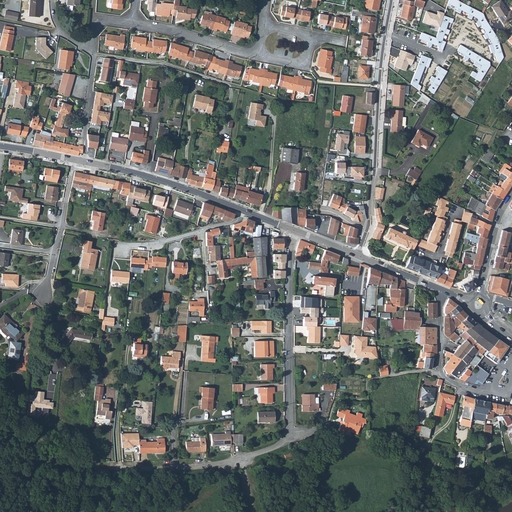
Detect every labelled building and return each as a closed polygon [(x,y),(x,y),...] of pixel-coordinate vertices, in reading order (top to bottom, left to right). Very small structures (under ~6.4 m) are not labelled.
[(29,0),(28,17),(39,18),(40,0),(29,0)] [(110,0),(110,1),(110,5),(112,5),(111,9),(122,11),(123,1),(125,1),(125,0),(110,0)] [(156,0),(147,0),(147,5),(148,5),(147,10),(149,12),(155,13),(156,4),(156,0)] [(364,0),(363,7),(377,10),(378,0),(364,0)] [(425,2),(419,0),(414,0),(414,2),(404,0),(403,4),(401,17),(412,19),(414,7),(423,8),(425,2)] [(486,21),(483,14),(458,2),(454,0),(449,0),(446,5),(450,7),(451,5),(457,8),(455,12),(459,14),(461,11),(469,14),(467,18),(471,19),(473,16),(476,18),(478,21),(476,23),(478,26),(481,24),(486,21)] [(190,18),(195,19),(196,10),(186,9),(186,7),(178,6),(179,1),(175,1),(174,5),(173,15),(173,16),(176,16),(176,19),(189,21),(190,18)] [(490,7),(502,26),(511,19),(511,13),(510,11),(507,13),(499,1),(490,7)] [(169,15),(173,15),(174,5),(161,3),(161,5),(156,4),(155,13),(155,16),(169,17),(169,15)] [(282,15),(294,18),(296,8),(280,5),(279,14),(282,14),(282,15)] [(296,8),(294,18),(306,20),(308,10),(296,8)] [(212,30),(216,17),(211,15),(212,13),(210,12),(210,13),(204,11),(200,24),(209,27),(209,29),(212,30)] [(436,15),(426,12),(423,22),(439,27),(443,13),(437,11),(436,15)] [(9,12),(8,19),(17,21),(18,13),(9,12)] [(316,22),(328,24),(330,15),(318,12),(316,22)] [(330,15),(328,24),(343,28),(344,27),(345,19),(346,16),(340,14),(339,16),(330,15)] [(363,15),(362,18),(360,31),(372,33),(375,18),(363,15)] [(443,16),(435,39),(442,41),(444,33),(448,35),(450,31),(446,29),(448,23),(452,24),(453,20),(443,16)] [(225,19),(216,17),(212,30),(216,31),(216,29),(226,32),(227,29),(229,23),(229,22),(225,20),(225,19)] [(247,24),(235,20),(233,24),(232,30),(230,34),(243,38),(243,37),(248,38),(251,27),(247,26),(247,24)] [(503,58),(499,43),(486,21),(481,24),(484,29),(482,30),(483,33),(485,32),(486,34),(483,36),(485,38),(488,37),(492,44),(488,45),(491,53),(494,52),(497,60),(500,63),(503,58)] [(0,50),(10,52),(13,32),(13,31),(3,30),(0,44),(0,50)] [(421,34),(419,40),(427,43),(426,46),(430,48),(432,44),(439,47),(438,50),(442,52),(446,42),(442,41),(435,39),(421,34)] [(106,45),(115,46),(115,48),(124,49),(125,35),(121,35),(121,36),(107,35),(106,45)] [(372,37),(359,35),(356,55),(371,56),(372,49),(370,49),(372,37)] [(147,52),(148,42),(145,41),(145,39),(132,37),(130,48),(135,49),(135,50),(147,52)] [(35,38),(35,50),(45,59),(52,52),(45,46),(45,38),(35,38)] [(152,42),(148,42),(147,52),(160,53),(160,52),(165,53),(166,42),(152,40),(152,42)] [(170,43),(168,55),(171,56),(172,55),(176,56),(176,57),(188,61),(190,52),(187,51),(188,48),(170,43)] [(461,46),(457,51),(465,56),(463,59),(467,61),(469,58),(475,62),(473,65),(480,69),(477,74),(473,72),(470,76),(481,82),(489,66),(489,62),(461,46)] [(332,51),(320,49),(317,66),(320,66),(320,70),(331,72),(332,68),(331,68),(333,56),(332,56),(332,51)] [(68,70),(69,66),(70,56),(72,56),(73,52),(60,50),(57,69),(68,70)] [(207,68),(211,56),(195,51),(194,53),(190,52),(188,61),(200,65),(201,64),(205,66),(205,67),(207,68)] [(397,57),(394,67),(405,71),(408,64),(411,65),(414,56),(401,51),(398,58),(397,57)] [(420,87),(418,85),(422,73),(424,74),(427,67),(428,67),(431,59),(421,56),(410,85),(419,91),(420,87)] [(113,60),(103,58),(100,81),(109,83),(113,60)] [(224,74),(228,61),(225,60),(225,62),(215,59),(212,69),(216,71),(216,72),(224,74)] [(232,62),(228,61),(224,74),(234,78),(234,79),(237,80),(241,67),(232,64),(232,62)] [(368,64),(359,63),(358,74),(367,75),(368,64)] [(341,76),(340,79),(340,81),(346,82),(348,67),(342,66),(341,76)] [(447,72),(438,67),(436,70),(439,72),(435,78),(432,76),(430,80),(433,82),(428,90),(433,94),(447,72)] [(260,84),(263,70),(259,69),(259,71),(249,69),(249,70),(245,70),(243,80),(248,81),(248,79),(252,80),(252,82),(260,84)] [(267,70),(263,70),(260,84),(259,85),(269,87),(270,84),(274,85),(276,75),(266,73),(267,70)] [(119,71),(118,78),(123,79),(122,85),(128,86),(128,83),(131,84),(137,85),(139,75),(121,72),(119,71)] [(69,90),(70,90),(75,75),(63,73),(57,93),(67,96),(69,90)] [(294,90),(297,75),(294,75),(293,77),(279,74),(276,84),(281,85),(285,86),(285,88),(294,90)] [(301,76),(297,75),(294,90),(302,92),(302,94),(306,95),(310,81),(300,79),(301,76)] [(28,82),(16,80),(14,88),(18,89),(17,94),(25,95),(29,96),(31,87),(28,86),(28,82)] [(146,108),(151,81),(148,81),(146,88),(144,88),(142,103),(144,103),(143,107),(146,108)] [(156,82),(151,81),(146,108),(151,109),(152,104),(153,99),(155,99),(156,90),(154,90),(156,82)] [(393,95),(393,107),(402,107),(403,87),(393,86),(392,95),(393,95)] [(373,104),(374,89),(368,88),(363,87),(363,89),(364,89),(364,92),(366,92),(365,104),(373,104)] [(112,96),(95,93),(94,99),(95,99),(95,101),(94,100),(93,110),(99,111),(100,106),(103,107),(103,103),(105,104),(109,104),(111,105),(112,96)] [(427,104),(430,98),(422,93),(419,99),(427,104)] [(17,94),(15,94),(14,98),(15,98),(15,99),(14,99),(13,107),(23,109),(25,95),(17,94)] [(206,109),(206,110),(205,112),(211,113),(214,101),(209,99),(209,98),(196,95),(193,107),(198,108),(199,107),(206,109)] [(341,112),(350,113),(351,98),(342,97),(341,112)] [(68,129),(61,128),(65,114),(66,114),(67,111),(69,111),(71,106),(58,102),(56,108),(53,107),(55,100),(51,99),(48,109),(58,112),(54,124),(53,127),(51,134),(53,134),(59,136),(67,137),(68,129)] [(125,100),(123,109),(132,110),(134,101),(132,100),(132,101),(125,100)] [(248,119),(256,120),(255,126),(264,128),(265,117),(260,116),(260,113),(259,113),(260,110),(262,110),(262,105),(251,103),(248,119)] [(90,123),(100,124),(100,121),(108,122),(109,113),(99,111),(93,110),(91,118),(92,118),(92,119),(91,119),(90,123)] [(402,111),(392,111),(391,132),(401,132),(401,126),(405,126),(405,117),(402,117),(402,111)] [(355,114),(353,132),(364,133),(366,115),(355,114)] [(33,116),(29,127),(40,130),(42,123),(37,122),(39,118),(33,116)] [(131,121),(128,140),(132,141),(132,139),(139,140),(141,129),(138,128),(139,123),(131,121)] [(7,123),(5,133),(18,135),(26,137),(29,127),(19,125),(7,123)] [(164,125),(159,124),(157,136),(163,137),(165,128),(163,128),(164,125)] [(411,142),(416,144),(418,141),(420,143),(427,147),(433,138),(419,129),(411,142)] [(51,134),(41,131),(40,134),(35,133),(33,143),(32,145),(42,148),(43,141),(49,142),(51,135),(51,134)] [(349,132),(343,131),(342,135),(337,134),(334,150),(343,151),(344,144),(347,144),(349,132)] [(120,152),(126,153),(127,140),(117,139),(118,134),(111,133),(109,149),(115,150),(120,151),(120,152)] [(355,137),(354,153),(363,153),(364,137),(363,137),(364,134),(355,133),(355,137)] [(98,136),(87,134),(87,139),(87,147),(96,149),(98,136)] [(42,148),(61,152),(63,143),(52,141),(52,142),(49,142),(43,141),(42,148)] [(220,149),(220,152),(227,153),(228,143),(228,142),(223,142),(222,141),(221,146),(220,149)] [(63,143),(61,152),(77,156),(78,153),(81,154),(83,147),(78,146),(78,147),(63,143)] [(297,150),(282,148),(280,163),(296,165),(297,150)] [(487,162),(493,152),(487,149),(482,159),(487,162)] [(130,160),(141,163),(143,155),(132,152),(130,160)] [(173,160),(162,153),(160,158),(173,161),(173,160)] [(155,171),(169,175),(173,163),(173,161),(160,158),(159,157),(155,171)] [(8,162),(7,169),(21,171),(22,161),(9,159),(8,162)] [(173,163),(169,175),(176,177),(179,167),(180,164),(173,163)] [(344,163),(336,163),(335,174),(344,174),(344,163)] [(211,189),(214,177),(215,172),(211,171),(213,165),(207,164),(206,169),(205,173),(204,178),(201,187),(208,189),(211,189)] [(510,185),(511,182),(511,173),(509,172),(507,171),(510,167),(506,165),(501,173),(506,176),(503,180),(505,181),(510,185)] [(179,167),(176,177),(184,179),(187,169),(179,167)] [(44,181),(56,183),(59,171),(44,168),(43,176),(44,177),(44,181)] [(188,184),(201,187),(204,178),(198,177),(191,175),(192,172),(191,172),(192,169),(190,168),(188,172),(185,182),(188,182),(188,184)] [(346,168),(345,177),(363,178),(363,168),(346,168)] [(416,180),(423,171),(415,168),(414,172),(410,171),(408,176),(416,180)] [(87,184),(89,175),(84,174),(74,172),(71,187),(85,189),(90,191),(91,185),(87,184)] [(295,173),(293,190),(303,191),(304,174),(295,173)] [(111,188),(113,181),(107,179),(89,175),(87,184),(91,185),(97,186),(109,188),(111,188)] [(211,189),(218,192),(220,182),(218,182),(219,178),(214,177),(211,189)] [(129,186),(129,184),(113,181),(111,188),(112,189),(119,190),(118,193),(127,195),(129,186)] [(506,192),(510,185),(505,181),(500,188),(506,192)] [(224,197),(225,196),(228,186),(228,184),(225,183),(223,187),(221,186),(218,195),(224,197)] [(501,200),(506,192),(500,188),(493,183),(488,191),(501,200)] [(23,188),(5,185),(4,192),(11,193),(9,201),(27,204),(28,200),(21,199),(23,188)] [(232,198),(238,200),(240,193),(241,193),(242,187),(236,185),(235,189),(232,198)] [(57,188),(46,186),(44,200),(56,202),(57,194),(56,194),(57,188)] [(139,188),(129,186),(127,195),(127,197),(132,198),(146,201),(149,191),(139,189),(139,188)] [(225,196),(232,198),(235,189),(228,186),(225,196)] [(238,200),(245,202),(248,192),(249,189),(242,187),(241,193),(240,193),(238,200)] [(374,192),(374,199),(382,200),(384,189),(375,187),(374,192)] [(494,210),(501,200),(488,191),(487,192),(485,195),(484,194),(483,194),(481,197),(482,198),(483,199),(481,203),(486,205),(494,210)] [(245,202),(251,204),(254,194),(248,192),(245,202)] [(251,204),(258,206),(261,196),(254,194),(251,204)] [(156,195),(154,205),(166,209),(169,198),(156,195)] [(343,206),(343,203),(344,199),(332,195),(328,206),(331,207),(344,212),(346,207),(343,206)] [(447,203),(447,202),(439,198),(435,207),(438,208),(434,216),(437,217),(426,243),(417,239),(417,241),(415,246),(435,254),(437,247),(433,245),(434,243),(436,243),(439,236),(437,236),(439,230),(441,231),(443,225),(441,224),(443,221),(444,221),(446,218),(442,216),(445,211),(446,211),(447,207),(444,206),(445,203),(447,203)] [(192,205),(176,200),(173,211),(189,216),(192,205)] [(226,211),(202,202),(200,211),(199,217),(207,220),(210,213),(220,216),(219,219),(223,220),(223,218),(225,218),(225,221),(231,219),(232,215),(233,215),(233,214),(226,211)] [(482,213),(486,205),(481,203),(479,202),(473,212),(480,215),(481,216),(482,213)] [(364,211),(363,205),(359,206),(359,211),(355,212),(348,208),(349,206),(343,203),(343,206),(346,207),(344,212),(343,213),(351,217),(351,220),(353,221),(356,222),(357,222),(356,215),(360,214),(364,213),(364,211)] [(23,214),(22,217),(22,219),(36,222),(38,213),(39,206),(32,205),(28,204),(27,214),(23,214)] [(491,222),(494,210),(486,205),(482,213),(481,216),(483,218),(491,222)] [(296,209),(296,206),(291,206),(281,207),(273,208),(272,211),(272,214),(272,216),(284,220),(297,226),(297,225),(296,209)] [(165,215),(171,217),(173,210),(166,208),(166,209),(165,215)] [(376,223),(370,238),(378,241),(384,224),(382,223),(382,220),(379,214),(377,208),(374,209),(374,215),(376,223)] [(304,219),(304,214),(305,209),(296,209),(297,225),(304,225),(304,219)] [(93,221),(91,230),(101,232),(104,214),(92,211),(90,221),(93,221)] [(468,223),(469,216),(470,213),(464,212),(461,221),(468,223)] [(511,216),(509,215),(507,214),(504,221),(502,228),(509,230),(511,230),(511,216)] [(156,215),(155,218),(145,215),(144,218),(146,219),(143,231),(154,234),(158,216),(156,215)] [(487,230),(490,225),(477,219),(469,216),(468,223),(468,224),(473,226),(475,226),(487,230)] [(336,233),(338,222),(331,218),(327,233),(335,235),(336,233)] [(242,231),(245,219),(237,223),(232,224),(231,230),(236,232),(237,235),(241,236),(242,233),(242,231)] [(252,229),(253,222),(247,219),(246,219),(245,219),(242,231),(248,232),(247,235),(250,235),(252,235),(251,229),(252,229)] [(313,219),(304,219),(304,225),(304,227),(312,230),(313,219)] [(462,222),(454,220),(453,223),(452,223),(444,251),(446,252),(445,256),(451,257),(458,234),(462,222)] [(354,237),(356,229),(345,225),(343,235),(346,236),(354,237)] [(486,236),(487,230),(475,226),(475,228),(476,228),(476,231),(475,233),(478,234),(486,236)] [(218,233),(217,227),(209,230),(209,232),(205,232),(206,246),(207,245),(211,245),(211,238),(210,236),(218,233)] [(12,228),(10,242),(21,243),(23,230),(12,228)] [(478,236),(478,234),(475,233),(476,231),(472,230),(466,228),(465,234),(478,236)] [(502,228),(492,267),(502,270),(503,264),(503,262),(507,263),(510,253),(505,252),(510,233),(508,232),(509,230),(502,228)] [(385,238),(413,250),(415,246),(417,241),(404,235),(405,233),(404,232),(403,231),(401,232),(400,234),(388,229),(385,238)] [(479,270),(486,238),(478,236),(465,234),(463,244),(466,245),(467,240),(477,242),(476,249),(473,248),(472,254),(464,252),(463,257),(462,257),(460,263),(468,265),(473,266),(473,269),(479,270)] [(357,245),(358,238),(354,237),(346,236),(346,243),(357,245)] [(265,237),(260,237),(259,237),(252,238),(254,249),(254,256),(256,276),(256,277),(265,276),(264,256),(266,255),(265,237)] [(283,248),(282,239),(272,239),(272,249),(283,248)] [(296,247),(295,256),(299,257),(301,250),(311,254),(314,246),(298,239),(298,241),(299,242),(296,247)] [(84,253),(81,269),(94,271),(97,251),(90,250),(91,243),(84,241),(82,253),(84,253)] [(211,245),(207,245),(207,250),(209,250),(209,261),(213,261),(216,261),(219,260),(219,245),(211,245)] [(320,263),(319,270),(319,272),(327,273),(328,268),(326,268),(327,260),(335,263),(338,255),(324,250),(321,257),(320,263)] [(0,251),(0,264),(6,265),(8,252),(0,251)] [(273,263),(277,263),(284,263),(284,255),(273,254),(273,263)] [(404,268),(429,279),(435,266),(430,264),(430,262),(422,259),(422,260),(413,257),(414,255),(410,254),(404,268)] [(219,260),(216,261),(216,264),(217,264),(218,278),(227,277),(225,263),(231,263),(249,262),(251,277),(256,276),(254,256),(246,257),(236,258),(230,258),(219,260)] [(164,268),(165,258),(152,257),(152,258),(148,258),(148,262),(147,268),(151,268),(152,266),(164,268)] [(144,259),(131,258),(130,263),(130,268),(143,269),(144,261),(144,259)] [(172,263),(171,274),(185,275),(186,264),(172,263)] [(366,266),(360,264),(359,269),(358,277),(364,278),(366,266)] [(475,286),(479,270),(473,269),(473,266),(468,265),(467,269),(472,270),(471,279),(461,284),(461,285),(460,286),(461,289),(463,288),(465,292),(474,287),(475,286)] [(359,269),(347,266),(347,268),(346,274),(358,277),(359,269)] [(429,279),(435,281),(438,273),(439,269),(440,268),(435,266),(429,279)] [(379,272),(369,268),(367,280),(367,285),(377,286),(377,282),(379,272)] [(435,281),(449,287),(456,272),(449,269),(448,273),(446,276),(440,274),(438,273),(435,281)] [(110,282),(128,284),(129,273),(122,272),(122,273),(118,273),(118,271),(111,271),(110,282)] [(284,279),(284,271),(277,271),(273,271),(273,279),(284,279)] [(396,279),(379,272),(377,282),(377,286),(390,286),(390,290),(396,290),(396,279)] [(0,274),(0,283),(4,283),(4,286),(16,287),(17,275),(12,274),(4,274),(0,274)] [(325,285),(324,295),(332,296),(334,278),(313,276),(312,283),(325,285)] [(510,280),(490,276),(487,291),(489,293),(503,296),(504,289),(509,290),(510,284),(511,281),(510,280)] [(405,282),(396,279),(396,290),(404,290),(405,282)] [(264,280),(254,281),(255,289),(262,288),(262,282),(264,282),(264,280)] [(82,308),(82,312),(90,313),(94,292),(78,289),(77,296),(79,297),(77,307),(82,308)] [(396,290),(390,290),(390,298),(404,299),(404,290),(396,290)] [(269,293),(269,295),(255,295),(255,305),(264,305),(264,309),(270,309),(270,303),(274,303),(274,293),(269,293)] [(300,306),(318,306),(318,296),(301,295),(300,306)] [(344,297),(343,323),(358,323),(358,298),(344,297)] [(404,307),(404,299),(390,298),(390,301),(387,301),(387,304),(385,304),(385,307),(394,307),(404,307)] [(443,313),(445,315),(456,304),(448,298),(447,300),(443,307),(443,313)] [(203,316),(203,303),(197,303),(197,301),(188,301),(188,311),(199,311),(199,316),(203,316)] [(436,318),(436,303),(427,303),(427,318),(436,318)] [(443,316),(443,321),(447,320),(450,318),(454,314),(460,308),(456,304),(445,315),(443,316)] [(318,306),(300,306),(300,312),(310,313),(310,316),(318,316),(318,306)] [(413,312),(413,308),(406,307),(406,311),(404,311),(403,316),(419,317),(419,313),(413,312)] [(462,320),(467,315),(460,308),(454,314),(456,317),(452,322),(450,318),(447,320),(443,321),(443,334),(446,337),(462,320)] [(464,330),(474,322),(467,315),(462,320),(446,337),(450,339),(453,342),(458,337),(459,336),(454,331),(458,326),(460,328),(462,328),(464,330)] [(304,316),(304,324),(316,324),(316,321),(320,322),(320,316),(318,316),(310,316),(304,316)] [(420,324),(419,317),(403,316),(403,319),(402,330),(416,330),(416,327),(419,327),(424,327),(424,325),(420,324)] [(362,317),(361,328),(368,329),(368,328),(375,329),(375,318),(367,317),(362,317)] [(9,324),(1,318),(0,320),(0,332),(2,335),(9,340),(7,343),(9,347),(9,350),(9,353),(12,353),(11,358),(20,359),(21,347),(15,343),(22,333),(15,328),(14,328),(9,325),(9,324)] [(105,326),(112,327),(113,319),(103,318),(103,319),(101,330),(104,330),(105,326)] [(392,331),(402,330),(403,319),(390,320),(392,331)] [(270,321),(251,322),(251,330),(261,330),(261,334),(270,334),(270,321)] [(463,341),(471,346),(474,342),(483,329),(474,322),(464,330),(460,335),(459,336),(458,337),(463,341)] [(177,341),(184,341),(186,324),(182,324),(179,325),(177,341)] [(319,327),(306,327),(306,330),(308,331),(308,343),(319,343),(319,327)] [(436,345),(436,327),(424,327),(419,327),(419,344),(423,344),(436,345)] [(92,337),(92,333),(71,329),(59,343),(64,348),(74,337),(91,340),(92,337)] [(487,352),(496,339),(483,329),(474,342),(483,349),(487,352)] [(338,347),(338,345),(347,346),(348,335),(339,334),(338,335),(338,342),(334,342),(334,347),(338,347)] [(357,356),(376,357),(375,349),(375,346),(366,345),(366,337),(360,336),(354,335),(353,346),(354,346),(354,353),(357,356)] [(202,341),(200,358),(202,358),(212,359),(214,343),(216,343),(217,338),(200,336),(199,341),(202,341)] [(140,355),(145,356),(146,345),(140,345),(140,338),(134,337),(132,356),(140,357),(140,355)] [(483,356),(495,364),(507,347),(496,339),(487,352),(483,356)] [(471,346),(463,341),(451,353),(453,354),(460,359),(464,354),(471,346)] [(254,357),(273,357),(272,342),(253,342),(254,357)] [(483,356),(487,352),(483,349),(474,342),(471,346),(477,351),(480,355),(483,357),(483,356)] [(436,353),(436,345),(423,344),(422,352),(433,353),(436,353)] [(471,346),(464,354),(470,359),(477,351),(471,346)] [(450,358),(443,367),(444,370),(446,374),(449,374),(449,373),(456,365),(460,359),(453,354),(451,353),(449,353),(443,351),(443,353),(445,354),(444,356),(450,358)] [(172,352),(172,358),(160,357),(160,369),(166,370),(166,368),(177,369),(178,360),(180,360),(180,352),(172,352)] [(433,353),(422,352),(421,352),(421,355),(422,357),(424,357),(423,362),(418,361),(417,367),(430,369),(433,353)] [(464,354),(460,359),(465,364),(466,363),(468,361),(470,359),(464,354)] [(456,365),(449,373),(454,376),(463,367),(465,364),(460,359),(456,365)] [(273,369),(273,365),(260,365),(260,380),(271,380),(271,369),(273,369)] [(379,376),(388,374),(386,365),(378,367),(378,368),(381,367),(382,371),(378,372),(379,376)] [(469,366),(458,379),(464,381),(472,372),(473,370),(469,366)] [(472,372),(464,381),(476,386),(477,386),(479,385),(481,384),(483,381),(488,374),(479,368),(475,374),(472,372)] [(95,385),(94,401),(97,401),(96,415),(104,416),(104,419),(110,420),(111,409),(109,408),(107,408),(108,405),(109,405),(110,400),(105,400),(105,401),(101,400),(98,400),(98,396),(102,396),(103,385),(95,385)] [(211,411),(213,389),(200,387),(199,393),(202,393),(200,410),(211,411)] [(271,404),(271,394),(271,392),(273,392),(273,388),(258,388),(258,389),(255,389),(255,394),(260,394),(260,404),(271,404)] [(422,388),(420,401),(433,402),(434,389),(422,388)] [(433,416),(442,418),(445,404),(452,405),(454,396),(438,393),(433,416)] [(301,405),(301,411),(317,411),(317,403),(316,403),(317,402),(317,398),(313,398),(313,394),(303,395),(303,405),(301,405)] [(471,419),(473,399),(463,395),(460,404),(463,405),(460,420),(459,424),(470,427),(470,426),(471,419)] [(486,411),(488,402),(473,399),(471,419),(484,421),(484,419),(486,411)] [(152,403),(142,402),(141,406),(143,406),(142,410),(136,409),(135,415),(142,416),(141,423),(150,424),(152,403)] [(492,414),(495,403),(488,402),(486,411),(484,419),(490,420),(492,414)] [(500,414),(502,405),(495,403),(492,414),(499,414),(500,414)] [(507,415),(508,406),(502,405),(500,414),(507,415)] [(339,424),(336,431),(342,431),(343,428),(350,431),(355,432),(358,427),(359,427),(361,423),(363,424),(365,420),(352,415),(350,415),(351,412),(339,407),(336,415),(343,417),(342,418),(341,422),(342,423),(341,425),(340,425),(339,424)] [(265,422),(265,423),(275,423),(275,412),(258,413),(258,422),(265,422)] [(511,434),(511,426),(506,416),(501,416),(508,430),(507,430),(509,433),(510,432),(511,435),(511,434)] [(418,437),(428,439),(430,429),(420,426),(420,427),(419,432),(418,437)] [(230,442),(233,442),(233,438),(233,434),(229,434),(229,431),(224,431),(224,434),(211,434),(211,444),(225,444),(225,445),(230,445),(230,442)] [(233,442),(242,442),(242,433),(233,434),(233,438),(233,442)] [(139,434),(121,434),(121,448),(133,448),(133,446),(139,445),(139,441),(139,434)] [(186,450),(205,449),(204,435),(191,436),(191,439),(185,439),(186,450)] [(139,453),(155,453),(155,451),(164,451),(164,439),(157,439),(157,442),(146,442),(146,441),(139,441),(139,445),(139,453)]
